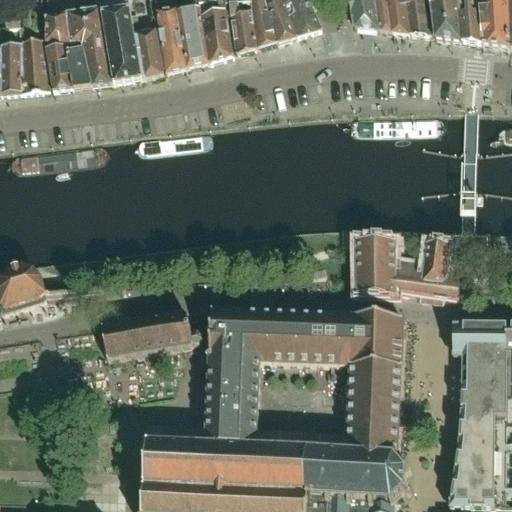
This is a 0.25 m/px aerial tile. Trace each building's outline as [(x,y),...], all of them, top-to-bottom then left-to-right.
[(143,85),(135,39),(132,27),(131,16),(127,0),(97,0),(99,9),(101,8),(102,18),(102,19),(115,91),(143,86),(143,85)] [(165,80),(158,35),(150,0),(127,0),(131,16),(132,27),(135,39),(143,85),(165,80)] [(154,0),(157,18),(178,14),(175,0),(154,0)] [(212,70),(204,24),(202,13),(199,0),(185,0),(188,16),(179,18),(189,75),(210,70),(212,70)] [(199,0),(202,13),(204,24),(220,21),(218,9),(226,7),(224,0),(199,0)] [(252,16),(241,18),(240,11),(250,9),(249,0),(224,0),(226,7),(227,14),(231,13),(232,19),(239,61),(259,55),(252,16)] [(267,2),(266,0),(249,0),(250,9),(252,16),(259,55),(280,49),(267,2)] [(299,43),(285,11),(280,0),(273,0),(267,2),(280,49),(299,43)] [(307,1),(306,0),(280,0),(285,11),(307,1)] [(355,33),(381,36),(374,0),(349,0),(350,2),(350,3),(352,16),(353,17),(355,33)] [(394,38),(388,0),(374,0),(381,36),(394,38)] [(388,0),(394,38),(410,40),(411,40),(405,0),(388,0)] [(433,25),(430,0),(405,0),(411,40),(435,44),(433,25)] [(430,0),(433,25),(435,44),(436,45),(462,48),(458,0),(430,0)] [(480,4),(479,0),(458,0),(462,48),(484,51),(480,4)] [(510,55),(508,0),(479,0),(480,4),(484,51),(510,55)] [(322,36),(307,1),(285,11),(299,43),(322,36)] [(236,62),(227,14),(226,7),(218,9),(220,21),(204,24),(212,70),(236,64),(236,62)] [(189,75),(179,18),(178,14),(157,18),(156,19),(168,79),(189,75)] [(115,91),(102,19),(102,18),(47,23),(49,54),(67,52),(81,51),(88,94),(112,91),(115,91)] [(23,100),(21,45),(20,33),(1,34),(2,49),(1,65),(2,102),(23,100)] [(50,98),(44,43),(21,45),(23,100),(50,98)] [(81,51),(67,52),(74,95),(88,94),(81,51)] [(74,95),(67,52),(49,54),(54,97),(74,95)] [(425,125),(325,136),(327,155),(427,145),(425,125)] [(322,135),(242,143),(244,163),(324,155),(322,135)] [(227,143),(147,151),(149,171),(229,163),(227,143)] [(131,153),(31,163),(33,183),(133,173),(131,153)] [(11,165),(0,166),(0,186),(13,185),(11,165)] [(396,303),(397,293),(397,269),(397,248),(358,247),(357,302),(396,303)] [(447,289),(452,253),(429,249),(425,273),(423,290),(422,296),(420,306),(444,309),(445,302),(460,304),(462,291),(447,289)] [(423,290),(425,273),(397,269),(397,293),(422,296),(423,290)] [(45,297),(43,291),(42,289),(40,285),(39,284),(36,280),(33,278),(28,276),(23,277),(12,281),(11,280),(8,283),(5,289),(3,293),(3,300),(4,303),(5,312),(3,312),(4,320),(5,321),(24,315),(44,309),(46,306),(47,306),(47,303),(45,299),(45,297)] [(403,325),(212,318),(212,322),(210,369),(209,404),(208,419),(237,420),(236,440),(228,440),(227,455),(396,465),(398,461),(403,325)] [(204,346),(203,338),(191,340),(189,326),(187,320),(103,334),(103,335),(108,367),(112,366),(126,364),(194,353),(194,352),(201,351),(204,346)] [(511,511),(511,332),(464,332),(455,332),(454,364),(463,364),(463,376),(448,375),(446,511),(511,511)] [(405,475),(396,465),(227,455),(228,440),(236,440),(237,420),(208,419),(208,424),(208,432),(207,439),(183,438),(183,432),(179,432),(179,437),(149,436),(148,450),(144,450),(144,454),(147,454),(145,493),(141,493),(141,497),(144,497),(144,504),(143,511),(309,511),(309,506),(327,506),(326,511),(330,511),(331,507),(348,507),(347,511),(352,511),(353,508),(369,508),(369,511),(373,511),(374,509),(389,509),(390,511),(395,511),(394,507),(404,498),(410,501),(412,496),(406,494),(406,479),(413,477),(411,473),(405,475)]
